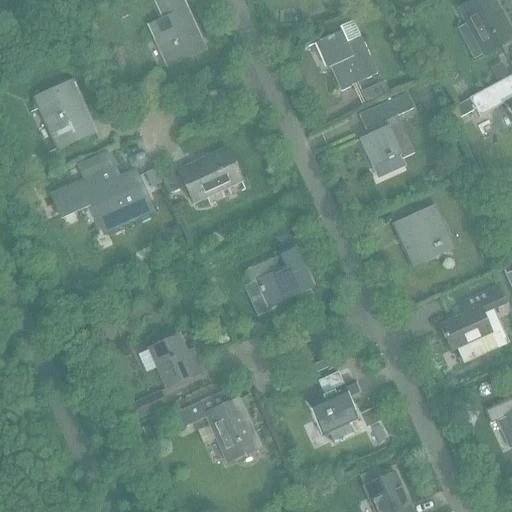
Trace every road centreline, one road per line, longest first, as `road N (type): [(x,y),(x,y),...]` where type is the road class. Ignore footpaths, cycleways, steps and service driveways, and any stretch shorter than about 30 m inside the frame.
road 1 (residential): [(376,318),(264,79)]
road 2 (residential): [(105,511),(0,274)]
road 3 (residential): [(461,511),(376,318)]
road 4 (residential): [(258,367),(376,318)]
road 5 (residential): [(152,126),(264,79)]
